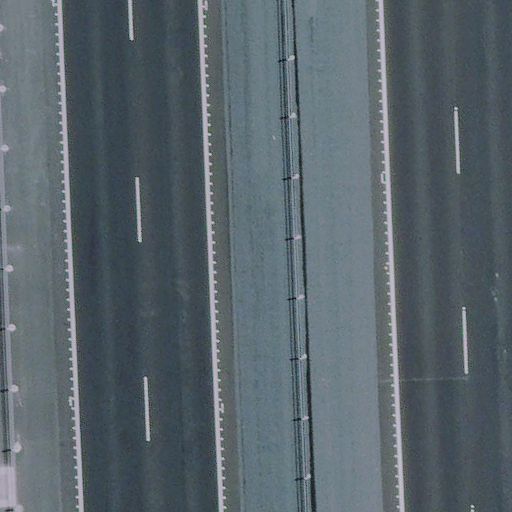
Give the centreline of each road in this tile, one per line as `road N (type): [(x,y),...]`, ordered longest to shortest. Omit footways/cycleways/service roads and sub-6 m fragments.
road 1 (motorway): [(454,0),(475,511)]
road 2 (motorway): [(157,511),(137,0)]
